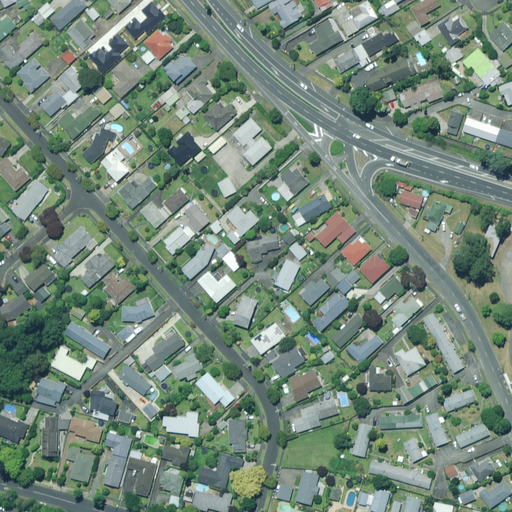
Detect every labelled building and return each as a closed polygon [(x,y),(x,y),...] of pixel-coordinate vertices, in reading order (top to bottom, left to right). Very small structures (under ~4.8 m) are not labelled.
[(1,0),(6,8),(16,2),(20,9),(24,7),(26,11),(33,6),(30,0),(1,0)] [(61,30),(87,7),(80,0),(74,0),(52,20),(61,30)] [(107,0),(120,14),(132,3),(129,0),(107,0)] [(274,0),(275,1),(276,0),(252,0),(258,10),(274,0)] [(298,8),(295,3),(292,4),(289,0),(279,0),(275,2),(270,6),(275,15),(279,13),(283,21),(281,22),(285,29),(307,16),(301,7),(298,8)] [(314,0),(322,13),(333,7),(329,0),(314,0)] [(441,6),(437,0),(425,0),(411,9),(422,27),(431,22),(427,15),(441,6)] [(379,19),(369,1),(350,11),(355,19),(343,26),(349,36),(379,19)] [(399,10),(393,1),(378,10),(382,16),(385,14),(387,18),(399,10)] [(55,11),(47,3),(32,19),(40,27),(55,11)] [(100,16),(93,8),(87,14),(94,21),(100,16)] [(114,13),(111,10),(104,17),(107,20),(114,13)] [(148,20),(139,10),(128,20),(143,38),(158,25),(152,17),(148,20)] [(0,42),(17,27),(8,17),(6,15),(1,19),(3,22),(0,24),(0,42)] [(460,19),(459,17),(440,29),(452,46),(462,40),(459,36),(469,29),(462,18),(460,19)] [(329,20),(315,28),(321,40),(309,47),(315,57),(344,40),(340,33),(337,35),(329,20)] [(94,34),(83,21),(69,34),(85,52),(94,44),(89,38),(94,34)] [(422,32),(416,22),(407,28),(417,43),(420,41),(423,46),(432,41),(425,30),(422,32)] [(511,43),(511,31),(504,23),(490,37),(504,52),(511,43)] [(120,30),(116,25),(110,31),(111,33),(107,36),(112,42),(116,39),(113,36),(120,30)] [(164,37),(159,30),(145,43),(160,60),(175,48),(171,43),(173,41),(167,34),(164,37)] [(399,41),(394,31),(385,37),(382,32),(369,39),(370,41),(334,61),(341,74),(361,63),(363,68),(369,64),(366,59),(399,41)] [(45,43),(36,32),(14,52),(8,45),(1,52),(0,52),(0,57),(13,72),(45,43)] [(464,57),(458,48),(447,56),(453,64),(464,57)] [(477,84),(482,80),(488,87),(491,85),(494,88),(503,81),(499,77),(502,75),(479,49),(464,62),(469,69),(472,67),(477,73),(472,78),(477,84)] [(78,59),(70,50),(62,57),(69,66),(78,59)] [(156,58),(150,51),(142,58),(148,65),(156,58)] [(511,65),(511,59),(507,53),(498,59),(506,70),(511,65)] [(184,62),(182,59),(175,65),(172,62),(164,69),(176,82),(181,78),(183,80),(198,67),(189,57),(184,62)] [(417,68),(412,58),(379,71),(380,74),(368,79),(370,86),(382,82),(384,86),(415,74),(413,70),(417,68)] [(41,66),(35,59),(18,74),(26,83),(24,85),(32,94),(51,77),(44,69),(39,73),(36,70),(41,66)] [(134,72),(124,62),(113,72),(121,81),(113,88),(122,98),(144,79),(136,70),(134,72)] [(78,72),(73,67),(60,78),(71,90),(64,97),(58,91),(49,99),(51,101),(44,108),(52,117),(67,104),(70,106),(80,97),(76,93),(86,84),(77,74),(78,72)] [(210,83),(203,76),(188,90),(196,100),(188,107),(195,115),(216,95),(207,85),(210,83)] [(113,97),(98,82),(90,89),(105,105),(113,97)] [(442,99),(436,82),(401,95),(405,109),(412,106),(413,111),(423,108),(421,102),(428,100),(430,103),(442,99)] [(511,105),(511,83),(500,88),(503,96),(505,95),(509,106),(511,105)] [(156,112),(161,107),(166,113),(172,108),(171,107),(181,98),(172,88),(151,106),(156,112)] [(396,100),(392,90),(384,93),(388,103),(396,100)] [(131,116),(120,103),(110,112),(117,119),(123,114),(127,119),(131,116)] [(238,112),(230,104),(223,111),(218,105),(204,117),(217,132),(230,120),(232,123),(235,120),(233,117),(238,112)] [(103,114),(94,105),(78,120),(71,113),(60,123),(71,134),(70,135),(74,140),(103,114)] [(184,113),(182,110),(177,114),(182,121),(190,114),(187,110),(184,113)] [(464,115),(454,112),(448,132),(457,135),(464,115)] [(511,133),(469,118),(464,132),(511,148),(511,133)] [(249,147),(253,144),(256,149),(249,155),(258,166),(277,150),(268,139),(265,141),(261,137),(267,132),(256,120),(238,135),(249,147)] [(105,153),(111,130),(98,127),(93,145),(92,146),(83,154),(93,165),(105,153)] [(0,155),(3,157),(12,145),(0,136),(0,155)] [(227,143),(222,137),(209,149),(214,155),(227,143)] [(123,155),(118,149),(102,163),(119,182),(131,172),(119,159),(123,155)] [(207,156),(203,152),(196,159),(199,163),(207,156)] [(14,165),(8,157),(0,164),(0,170),(2,173),(1,174),(17,192),(32,179),(22,168),(18,172),(13,166),(14,165)] [(310,184),(298,169),(292,173),(290,170),(281,177),(286,183),(278,190),(288,202),(310,184)] [(142,186),(137,181),(133,185),(131,183),(119,193),(134,210),(158,187),(150,178),(142,186)] [(236,193),(229,179),(218,184),(226,198),(236,193)] [(50,191),(38,181),(27,194),(26,192),(17,203),(20,204),(14,212),(25,222),(50,191)] [(425,197),(411,193),(414,185),(400,181),(398,187),(405,189),(404,191),(400,204),(412,207),(410,216),(418,219),(425,197)] [(190,199),(181,189),(167,203),(176,213),(190,199)] [(333,207),(325,194),(299,210),(301,213),(293,217),(299,228),(333,207)] [(442,202),(441,203),(436,201),(432,212),(427,210),(424,219),(430,221),(428,229),(437,233),(446,212),(451,214),(453,208),(449,207),(450,205),(442,202)] [(161,212),(153,203),(142,213),(157,229),(173,215),(166,207),(161,212)] [(211,222),(195,205),(186,213),(191,219),(189,221),(199,232),(211,222)] [(233,232),(228,237),(235,245),(241,240),(240,239),(260,221),(251,211),(246,215),(239,207),(227,217),(238,229),(234,233),(233,232)] [(10,219),(0,208),(0,235),(2,238),(12,229),(6,222),(10,219)] [(356,233),(338,213),(327,223),(330,226),(317,238),(326,248),(337,238),(343,244),(356,233)] [(507,225),(493,219),(479,253),(493,259),(507,225)] [(224,228),(217,221),(210,228),(217,235),(224,228)] [(466,226),(459,223),(454,232),(461,235),(466,226)] [(196,235),(188,227),(184,231),(181,228),(165,242),(169,246),(167,248),(174,255),(196,235)] [(98,244),(94,240),(83,228),(71,239),(71,238),(60,248),(62,251),(55,257),(65,268),(74,260),(73,259),(88,245),(92,250),(98,244)] [(300,237),(293,230),(283,238),(290,246),(300,237)] [(316,238),(311,233),(306,237),(310,242),(316,238)] [(280,249),(277,235),(263,238),(263,239),(247,243),(252,263),(263,261),(262,255),(268,253),(268,251),(280,249)] [(373,249),(366,243),(363,245),(359,240),(353,246),(352,245),(343,254),(355,266),(373,249)] [(308,254),(298,243),(290,249),(300,261),(308,254)] [(215,249),(205,245),(204,247),(202,247),(198,255),(182,269),(191,280),(209,265),(215,249)] [(223,259),(231,252),(225,245),(216,252),(223,259)] [(231,252),(223,259),(235,272),(243,265),(231,252)] [(117,265),(106,253),(100,259),(96,255),(85,265),(90,271),(82,279),(90,289),(117,265)] [(382,261),(377,255),(361,270),(373,284),(392,268),(384,259),(382,261)] [(53,257),(49,261),(54,266),(57,263),(53,257)] [(301,267),(287,260),(276,285),(289,291),(301,267)] [(23,272),(27,278),(25,280),(36,292),(45,283),(48,287),(57,279),(53,275),(56,273),(46,262),(30,275),(26,270),(23,272)] [(354,271),(346,278),(338,269),(326,279),(334,289),(337,286),(345,295),(353,288),(352,286),(361,279),(354,271)] [(122,283),(113,273),(103,282),(109,288),(104,292),(110,298),(112,297),(119,305),(137,288),(128,278),(122,283)] [(219,283),(210,273),(199,282),(218,304),(237,286),(228,276),(219,283)] [(406,289),(396,277),(380,291),(381,292),(375,298),(381,305),(388,299),(388,300),(396,293),(398,295),(406,289)] [(330,289),(322,280),(315,286),(312,282),(300,294),(311,306),(330,289)] [(28,291),(23,283),(15,289),(20,297),(11,305),(1,309),(5,322),(16,320),(33,307),(23,294),(28,291)] [(51,296),(44,288),(35,296),(42,304),(51,296)] [(342,299),(338,295),(321,310),(326,315),(321,320),(320,318),(314,324),(322,332),(352,305),(345,297),(342,299)] [(259,302),(245,297),(235,324),(249,329),(259,302)] [(404,329),(402,326),(424,307),(415,297),(405,306),(402,303),(395,309),(400,314),(393,321),(399,327),(393,332),(396,336),(404,329)] [(117,306),(111,300),(106,304),(109,307),(107,309),(110,312),(117,306)] [(46,310),(40,302),(35,306),(41,313),(46,310)] [(149,302),(146,304),(137,308),(124,307),(123,321),(136,323),(140,323),(156,315),(149,302)] [(86,313),(75,306),(71,313),(82,320),(86,313)] [(465,368),(434,314),(423,320),(454,374),(465,368)] [(367,324),(358,315),(332,339),(341,348),(367,324)] [(112,348),(73,323),(65,334),(105,359),(112,348)] [(287,337),(277,323),(253,342),(263,355),(287,337)] [(137,335),(128,326),(118,336),(127,346),(137,335)] [(186,345),(177,333),(166,342),(165,340),(153,349),(156,354),(146,362),(154,372),(166,362),(165,361),(186,345)] [(384,344),(376,335),(369,341),(362,348),(360,347),(357,349),(353,345),(345,351),(352,359),(354,357),(361,364),(384,344)] [(81,381),(88,367),(93,370),(98,361),(86,355),(82,364),(67,356),(69,351),(62,347),(52,366),(81,381)] [(302,347),(299,350),(297,347),(278,359),(273,352),(266,357),(271,365),(273,364),(283,380),(296,371),(295,369),(306,362),(303,357),(307,354),(302,347)] [(335,359),(331,352),(328,347),(323,350),(326,355),(321,358),(325,365),(335,359)] [(427,365),(417,348),(406,355),(404,350),(395,355),(408,377),(427,365)] [(204,369),(197,353),(184,359),(186,363),(175,368),(181,381),(187,377),(189,381),(198,377),(196,373),(204,369)] [(135,362),(131,357),(125,362),(130,367),(135,362)] [(172,373),(166,366),(156,375),(162,382),(172,373)] [(153,387),(127,367),(115,382),(126,390),(130,385),(145,396),(153,387)] [(369,388),(371,388),(371,391),(392,391),(392,377),(381,377),(381,368),(371,368),(371,383),(369,383),(369,388)] [(322,387),(315,371),(300,378),(300,377),(290,381),(295,393),(293,394),(297,403),(310,397),(308,393),(322,387)] [(221,387),(209,373),(197,384),(216,405),(220,401),(226,408),(235,399),(223,385),(221,387)] [(438,385),(432,376),(409,391),(406,386),(397,392),(405,405),(438,385)] [(58,384),(42,378),(37,393),(40,394),(38,401),(55,407),(57,402),(61,403),(67,385),(59,382),(58,384)] [(463,394),(461,390),(457,392),(458,395),(443,401),(448,413),(476,402),(472,390),(463,394)] [(119,401),(104,399),(105,393),(93,391),(90,411),(95,411),(94,418),(109,420),(110,415),(116,416),(119,401)] [(339,414),(334,400),(301,410),(304,418),(294,421),(298,433),(322,426),(320,420),(339,414)] [(159,413),(151,404),(143,410),(151,419),(159,413)] [(133,415),(121,411),(119,421),(130,424),(133,415)] [(199,414),(188,413),(187,418),(178,417),(165,416),(164,427),(168,427),(167,432),(189,435),(189,437),(199,438),(200,425),(198,424),(199,414)] [(440,419),(438,414),(427,418),(438,447),(449,443),(442,424),(445,423),(443,417),(440,419)] [(24,439),(29,427),(1,415),(0,417),(0,435),(19,443),(22,438),(24,439)] [(423,427),(422,415),(397,417),(397,416),(390,416),(390,417),(380,418),(381,430),(423,427)] [(58,457),(60,418),(47,417),(47,429),(44,429),(43,457),(58,457)] [(73,418),(72,421),(62,419),(60,428),(76,433),(76,435),(87,438),(87,440),(100,443),(103,430),(98,428),(98,425),(73,418)] [(218,426),(222,431),(228,425),(224,421),(218,426)] [(247,453),(247,421),(230,421),(230,444),(233,444),(233,453),(247,453)] [(375,427),(362,424),(354,455),(367,458),(375,427)] [(491,436),(486,425),(457,437),(462,448),(491,436)] [(117,433),(110,431),(106,446),(115,449),(113,454),(128,458),(133,440),(117,435),(117,433)] [(424,458),(415,439),(404,444),(413,463),(424,458)] [(186,466),(189,456),(193,457),(195,450),(191,449),(181,447),(180,450),(166,446),(162,459),(173,462),(172,463),(186,466)] [(96,458),(70,450),(67,460),(76,462),(71,479),(89,484),(96,458)] [(142,454),(132,452),(128,469),(140,472),(135,494),(149,497),(157,465),(141,461),(142,454)] [(244,460),(222,454),(217,472),(202,468),(198,482),(226,490),(232,468),(242,470),(244,460)] [(127,461),(116,458),(114,463),(110,462),(104,484),(119,488),(127,461)] [(496,472),(488,460),(481,465),(479,463),(467,471),(476,483),(479,481),(480,483),(496,472)] [(412,472),(373,462),(370,473),(430,490),(434,477),(413,471),(412,472)] [(459,475),(455,466),(446,470),(450,479),(459,475)] [(185,478),(163,472),(160,484),(165,485),(164,490),(173,492),(169,506),(179,509),(182,498),(180,498),(185,478)] [(320,476),(305,472),(296,501),(312,506),(316,495),(319,496),(321,488),(317,487),(320,476)] [(511,495),(511,490),(506,482),(491,493),(488,489),(480,494),(491,510),(511,495)] [(294,489),(282,485),(278,499),(290,502),(294,489)] [(342,491),(332,489),(330,499),(339,502),(342,491)] [(385,511),(391,493),(377,489),(371,511),(374,511),(385,511)] [(195,492),(190,490),(186,501),(192,503),(195,492)] [(223,499),(197,492),(193,508),(206,511),(208,511),(209,509),(220,511),(231,511),(233,506),(231,505),(234,495),(225,493),(223,499)] [(476,500),(472,492),(459,498),(463,506),(476,500)] [(370,495),(360,493),(357,504),(367,506),(370,495)] [(419,511),(422,500),(409,497),(405,511),(419,511)] [(399,511),(402,503),(395,501),(392,511),(399,511)] [(434,511),(453,511),(454,507),(436,503),(434,511)]
